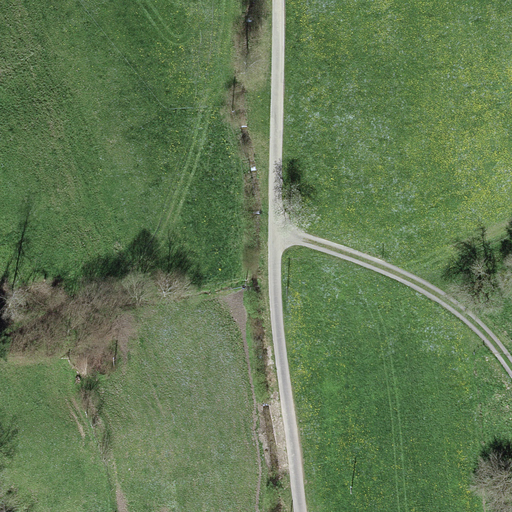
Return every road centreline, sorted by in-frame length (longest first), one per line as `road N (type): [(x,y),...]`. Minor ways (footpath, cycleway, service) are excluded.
road 1 (track): [(277,0),(276,306),(299,511)]
road 2 (track): [(274,231),(384,268),(447,300),(511,367)]
